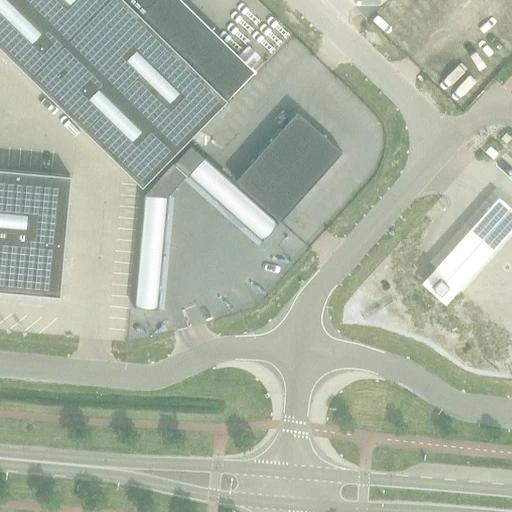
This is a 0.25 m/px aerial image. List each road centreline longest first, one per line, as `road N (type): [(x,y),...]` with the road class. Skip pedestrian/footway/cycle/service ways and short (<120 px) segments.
road 1 (unclassified): [(300,350),(233,347),(146,379),(0,369)]
road 2 (unclassified): [(447,144),(314,297),(300,350)]
road 3 (secondary): [(511,492),(287,471)]
road 4 (unclassified): [(300,350),(371,361),(447,405),(511,414)]
road 5 (unclassified): [(300,0),(447,144)]
road 6 (secondary): [(88,467),(210,498),(284,506)]
road 7 (secondary): [(287,471),(88,467)]
road 8 (unclassified): [(300,350),(287,471)]
